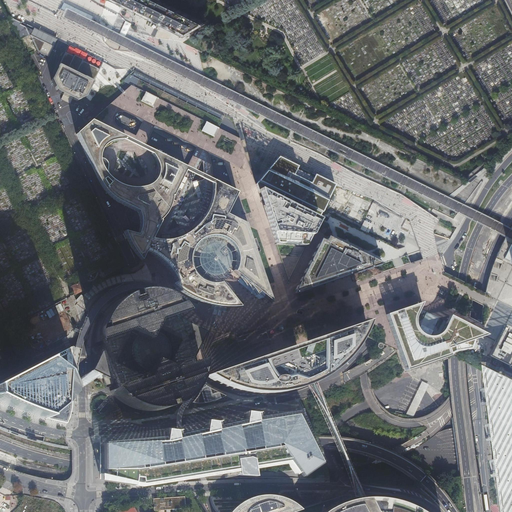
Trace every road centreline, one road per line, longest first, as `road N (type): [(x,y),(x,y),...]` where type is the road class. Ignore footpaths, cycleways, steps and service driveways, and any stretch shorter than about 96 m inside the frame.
road 1 (motorway): [(15,0),(511,256)]
road 2 (primary): [(0,443),(91,466),(354,445),(408,468),(452,511)]
road 3 (motorway): [(511,209),(91,0)]
road 4 (unclassified): [(70,474),(361,463),(429,432),(460,387)]
road 5 (primary): [(81,495),(302,485),(388,491),(439,511)]
road 6 (primary): [(511,180),(472,244),(453,332),(470,511)]
road 7 (unclassified): [(61,42),(43,79),(136,270),(130,287),(94,311),(85,333)]
road 8 (unclassified): [(434,270),(375,330),(364,360),(366,389),(380,412),(409,423),(442,411),(460,387)]
road 9 (unclassified): [(300,393),(81,434)]
road 10 (unclassified): [(449,254),(442,293),(410,337),(352,375),(300,393)]
road 11 (tertiary): [(488,511),(474,308)]
road 12 (unclassified): [(434,270),(357,360),(300,393)]
